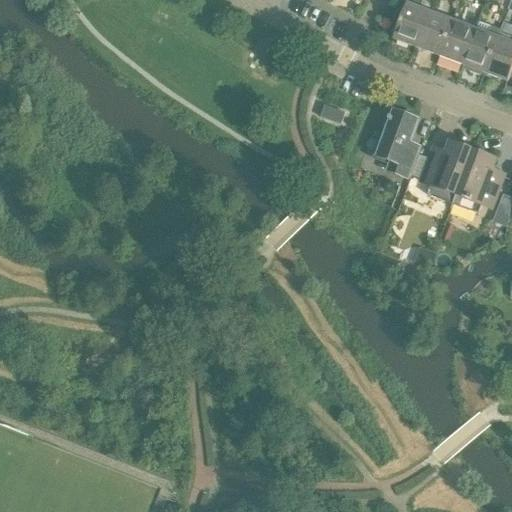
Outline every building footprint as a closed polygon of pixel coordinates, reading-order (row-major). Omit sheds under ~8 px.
[(417,10),(421,0),(419,0),(409,0),(407,6),(406,6),(393,41),(417,50),(431,15),(417,10)] [(440,58),(453,23),(431,15),(417,50),(440,58)] [(501,31),(501,33),(508,35),(511,24),(511,23),(505,21),(501,31)] [(453,23),(440,58),(462,66),(475,31),(453,23)] [(475,31),(462,66),(464,67),(472,70),(470,73),(481,77),(483,74),(485,75),(500,34),(501,33),(501,31),(479,23),(475,31)] [(511,38),(500,34),(485,75),(508,83),(509,81),(511,72),(511,38)] [(341,126),(345,115),(325,108),(321,119),(341,126)] [(409,181),(419,156),(408,151),(418,123),(394,114),(377,159),(391,164),(388,173),(409,181)] [(453,206),(473,154),(450,145),(447,155),(433,150),(421,183),(432,187),(428,197),(453,206)] [(494,210),(506,177),(492,172),(496,162),(473,154),(453,206),(479,216),(483,206),(494,210)]
